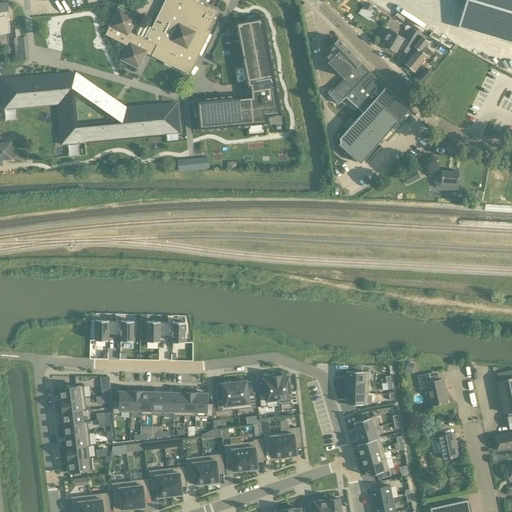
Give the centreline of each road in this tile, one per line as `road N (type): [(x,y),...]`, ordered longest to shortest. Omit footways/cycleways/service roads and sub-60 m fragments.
road 1 (residential): [(348,461),(322,373),(280,357),(197,366),(42,362)]
road 2 (residential): [(314,0),(436,120),(511,149)]
road 3 (residential): [(202,511),(348,461)]
road 4 (track): [(365,281),(454,286),(511,310)]
road 5 (residential): [(42,362),(55,511)]
road 6 (residential): [(490,511),(459,370)]
